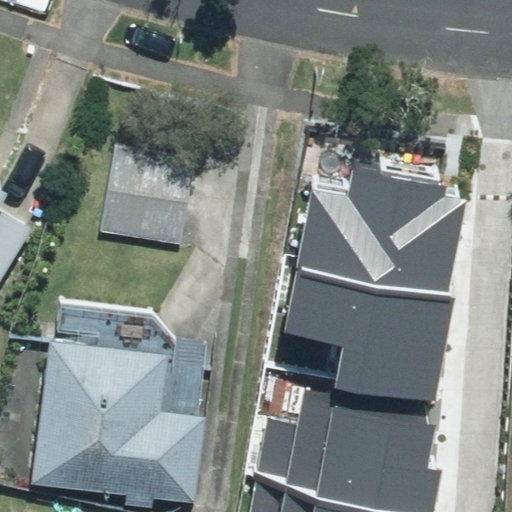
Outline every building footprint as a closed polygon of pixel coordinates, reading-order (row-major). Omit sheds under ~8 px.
[(104,143),(91,229),(182,244),(188,153),(104,143)] [(469,281),(486,181),(319,154),(303,254),(469,281)] [(0,270),(25,226),(0,215),(0,270)] [(452,381),(469,281),(303,254),(286,354),(452,381)] [(155,349),(34,338),(21,482),(116,490),(115,504),(144,506),(145,497),(187,500),(195,412),(150,408),(155,349)] [(436,481),(452,381),(286,354),(270,454),(436,481)] [(430,511),(436,481),(270,454),(259,511),(430,511)]
